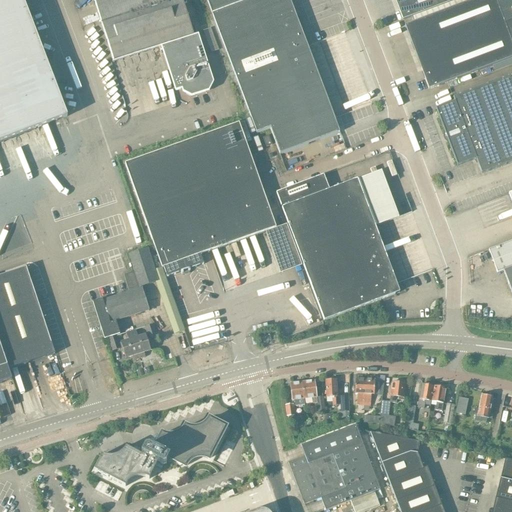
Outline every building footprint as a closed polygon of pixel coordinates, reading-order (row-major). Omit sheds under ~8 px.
[(0,0),(0,142),(67,117),(66,115),(22,0),(0,0)] [(93,0),(95,4),(96,6),(98,12),(98,13),(111,55),(113,62),(115,62),(161,47),(194,36),(191,28),(188,17),(182,0),(93,0)] [(206,0),(212,15),(251,0),(206,0)] [(289,0),(251,0),(212,15),(257,134),(270,129),(280,155),(339,133),(289,0)] [(412,17),(457,0),(405,0),(408,7),(399,11),(402,21),(412,17)] [(511,0),(457,0),(412,17),(414,23),(405,26),(429,90),(511,58),(511,0)] [(161,47),(176,91),(182,89),(183,92),(191,96),(192,97),(196,96),(196,95),(209,91),(213,82),(198,35),(194,36),(161,47)] [(511,75),(453,97),(455,102),(436,109),(445,134),(446,133),(449,141),(448,141),(457,166),(476,160),(481,173),(511,161),(511,75)] [(125,164),(162,269),(163,268),(167,278),(181,273),(181,274),(183,273),(182,272),(188,270),(188,271),(190,271),(190,270),(203,265),(200,255),(276,228),(246,143),(251,141),(244,122),(239,124),(125,164)] [(266,147),(272,145),(268,136),(263,138),(266,147)] [(251,157),(256,155),(252,143),(247,145),(251,157)] [(323,175),(276,193),(324,321),(395,294),(394,290),(398,289),(357,180),(329,190),(323,175)] [(497,273),(511,267),(511,241),(489,251),(497,273)] [(130,256),(135,273),(140,289),(158,283),(148,251),(130,256)] [(511,267),(497,273),(503,271),(511,295),(511,267)] [(0,276),(0,344),(8,370),(55,354),(26,268),(0,276)] [(139,288),(134,273),(124,276),(129,292),(139,288)] [(103,301),(93,304),(105,340),(114,337),(110,324),(149,312),(142,290),(103,302),(103,301)] [(158,338),(154,325),(146,328),(148,335),(139,338),(136,331),(132,332),(141,360),(146,358),(145,354),(151,351),(148,341),(158,338)] [(141,360),(132,332),(127,334),(129,341),(119,344),(117,337),(109,339),(113,352),(123,349),(127,359),(133,357),(135,361),(141,360)] [(0,383),(12,380),(8,370),(0,344),(0,383)] [(363,413),(365,379),(355,379),(354,394),(357,394),(356,413),(363,413)] [(363,413),(370,413),(371,396),(374,396),(375,380),(365,379),(363,413)] [(336,391),(336,380),(325,380),(326,398),(332,397),(332,406),(338,405),(338,391),(336,391)] [(324,410),(323,400),(322,397),(316,398),(314,381),(308,381),(307,381),(304,381),(304,382),(302,382),(304,399),(311,399),(312,404),(317,404),(318,413),(324,412),(324,410)] [(382,396),(383,382),(376,381),(375,395),(382,396)] [(380,415),(388,416),(390,403),(396,403),(396,400),(403,401),(405,384),(403,383),(402,381),(399,381),(398,383),(392,382),(389,403),(381,402),(380,415)] [(304,399),(302,382),(300,382),(299,382),(296,382),(295,383),(290,384),(292,401),(294,401),(294,407),(305,405),(304,399)] [(431,402),(434,386),(422,384),(419,399),(418,399),(417,408),(424,409),(425,401),(431,402)] [(434,386),(431,402),(436,403),(435,411),(442,412),(443,404),(446,388),(434,386)] [(341,412),(346,412),(349,411),(348,395),(340,396),(341,412)] [(488,419),(492,398),(480,395),(478,402),(480,402),(479,408),(475,408),(473,416),(488,419)] [(465,413),(467,400),(458,399),(456,412),(465,413)] [(285,405),(286,417),(294,416),(293,404),(285,405)] [(446,404),(443,423),(451,424),(454,405),(446,404)] [(405,420),(412,421),(415,407),(408,406),(406,417),(405,417),(405,420)] [(163,436),(162,435),(160,439),(157,439),(155,440),(154,442),(154,445),(156,446),(154,450),(148,447),(145,449),(141,455),(126,447),(123,451),(119,454),(115,456),(111,457),(106,457),(102,455),(94,471),(108,478),(107,479),(108,481),(110,481),(111,480),(125,487),(128,483),(131,480),(135,478),(140,477),(144,478),(149,479),(157,464),(162,467),(166,466),(170,459),(178,463),(178,465),(179,466),(180,466),(182,465),(185,467),(188,463),(191,460),(195,458),(200,457),(205,458),(209,459),(216,446),(218,446),(219,445),(219,443),(218,442),(225,428),(209,420),(207,424),(203,427),(199,429),(195,429),(190,429),(186,427),(183,431),(180,434),(175,436),(172,437),(169,437),(167,437),(165,436),(163,436)] [(291,471),(362,443),(355,425),(301,446),(305,456),(288,463),(291,471)] [(417,454),(419,442),(370,433),(396,501),(434,487),(427,467),(423,469),(417,454)] [(374,492),(380,490),(362,443),(291,471),(304,505),(320,498),(325,511),(337,506),(350,501),(374,492)] [(511,481),(511,460),(505,459),(500,479),(511,481)] [(511,502),(511,481),(500,479),(495,498),(511,502)] [(399,511),(423,511),(441,506),(434,487),(396,501),(399,511)] [(374,492),(350,501),(354,511),(365,511),(379,507),(374,492)] [(511,511),(511,502),(495,498),(491,511),(511,511)]
